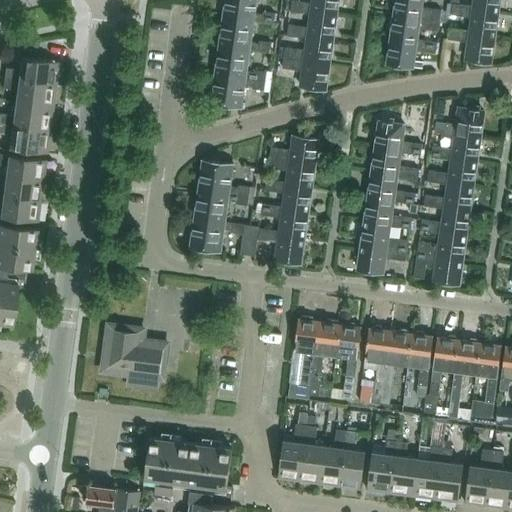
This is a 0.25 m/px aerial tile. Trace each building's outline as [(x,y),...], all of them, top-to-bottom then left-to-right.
[(254,20),(273,23),(275,13),(263,11),(263,14),(255,13),(256,0),(226,0),(224,14),(254,18),(254,20)] [(291,0),(290,11),(309,14),(310,11),(336,14),(337,0),(311,0),(311,3),(293,0),(291,0)] [(396,0),(395,13),(440,20),(441,10),(421,7),(422,0),(396,0)] [(472,0),(471,6),(471,8),(498,12),(499,0),(472,0)] [(471,6),(453,3),(451,14),(470,17),(468,30),(468,31),(467,33),(494,37),(498,12),(471,8),(471,6)] [(440,20),(442,20),(446,21),(447,21),(449,11),(441,10),(440,20)] [(310,11),(309,14),(307,27),(288,24),(287,36),(306,38),(306,35),(332,39),(336,14),(310,11)] [(417,42),(417,39),(419,28),(438,31),(440,20),(395,13),(391,38),(417,42)] [(250,47),(250,49),(269,52),(271,42),(258,40),(258,42),(251,41),(254,20),(254,18),(224,14),(220,43),(250,47)] [(468,30),(449,27),(448,39),(467,41),(465,58),(486,61),(491,58),(494,37),(467,33),(468,31),(468,30)] [(306,35),(306,38),(304,49),(285,47),(284,57),(329,63),(332,39),(306,35)] [(416,50),(435,52),(437,42),(417,39),(417,42),(391,38),(387,63),(413,66),(414,60),(416,50)] [(267,70),(255,68),(254,71),(247,70),(250,49),(250,47),(220,43),(216,72),(265,79),(267,70)] [(4,77),(55,84),(58,61),(21,56),(19,69),(5,67),(4,77)] [(329,63),(284,57),(282,67),(302,70),(299,84),(300,84),(300,85),(325,88),(329,63)] [(264,88),(265,79),(216,72),(212,102),(241,106),(242,106),(245,83),(252,84),(252,87),(264,88)] [(55,84),(4,77),(2,88),(16,89),(14,102),(52,107),(55,84)] [(52,107),(14,102),(13,114),(0,112),(0,122),(49,130),(52,107)] [(436,121),(435,131),(454,134),(455,132),(480,135),(484,110),(479,110),(480,106),(471,105),(470,108),(458,107),(455,123),(436,121)] [(401,152),(421,154),(422,143),(403,141),(404,137),(405,124),(405,122),(393,122),(393,119),(384,118),(384,121),(379,120),(376,145),(402,149),(401,152)] [(0,133),(10,135),(8,148),(46,153),(49,130),(0,122),(0,133)] [(433,145),(431,156),(451,159),(451,156),(477,160),(480,135),(455,132),(454,134),(452,148),(433,145)] [(315,163),(318,138),(292,135),(290,149),(271,147),(269,157),(315,163)] [(398,174),(398,176),(417,179),(419,168),(400,165),(401,152),(402,149),(376,145),(372,170),(398,174)] [(45,159),(0,153),(0,164),(6,165),(5,175),(42,180),(45,159)] [(451,156),(451,159),(449,172),(429,169),(428,181),(447,183),(448,181),(473,184),(477,160),(451,156)] [(311,188),(315,163),(269,157),(268,167),(287,170),(285,181),(285,184),(311,188)] [(199,190),(249,197),(250,188),(238,186),(238,189),(230,187),(233,164),(208,160),(203,164),(199,190)] [(395,198),(394,201),(413,203),(415,192),(396,190),(398,176),(398,174),(372,170),(369,194),(395,198)] [(42,180),(5,175),(4,185),(0,184),(0,195),(39,200),(42,180)] [(285,184),(285,181),(266,179),(265,189),(283,192),(282,206),(281,209),(308,212),(311,188),(285,184)] [(473,184),(448,181),(447,183),(445,197),(426,194),(424,205),(444,208),(444,205),(470,209),(473,184)] [(228,201),(236,202),(235,205),(247,206),(249,197),(199,190),(195,219),(225,223),(225,221),(228,201)] [(391,223),(391,225),(410,228),(412,217),(392,214),(394,201),(395,198),(369,194),(365,219),(391,223)] [(39,200),(0,195),(0,205),(1,206),(0,212),(0,216),(37,221),(39,200)] [(281,209),(282,206),(263,203),(261,214),(280,216),(278,230),(278,233),(304,237),(308,212),(281,209)] [(444,205),(444,208),(442,222),(422,219),(421,230),(440,232),(441,230),(466,233),(470,209),(444,205)] [(231,232),(243,234),(244,225),(244,224),(225,221),(225,223),(195,219),(191,246),(221,251),(221,250),(224,228),(232,229),(231,232)] [(391,223),(365,219),(362,244),(407,250),(409,239),(389,237),(391,225),(391,223)] [(0,243),(33,248),(36,227),(0,222),(0,243)] [(244,225),(243,234),(240,253),(255,255),(258,239),(259,228),(259,227),(244,225)] [(278,233),(278,230),(259,228),(258,239),(277,241),(275,258),(300,262),(304,237),(278,233)] [(463,258),(466,233),(441,230),(440,232),(439,243),(419,241),(417,252),(463,258)] [(0,243),(0,275),(24,279),(25,268),(30,269),(33,248),(0,243)] [(407,250),(362,244),(358,269),(384,272),(386,257),(406,260),(407,250)] [(463,258),(417,252),(414,276),(425,278),(427,263),(435,264),(433,279),(459,283),(463,258)] [(0,280),(0,322),(11,324),(17,283),(0,280)] [(299,318),(297,328),(294,350),(304,352),(300,382),(290,381),(288,396),(310,399),(310,394),(320,320),(312,319),(310,316),(305,315),(302,318),(299,318)] [(320,320),(310,394),(331,397),(332,388),(320,387),(324,354),(336,356),(340,323),(338,323),(338,320),(328,319),(327,321),(320,320)] [(349,358),(347,375),(355,376),(362,326),(354,325),(354,322),(343,320),(343,323),(340,323),(336,356),(349,358)] [(159,378),(163,378),(168,342),(142,339),(144,328),(108,324),(102,370),(127,373),(126,383),(158,388),(159,378)] [(365,360),(378,362),(374,387),(374,394),(382,395),(391,330),(383,329),(381,325),(376,325),(373,327),(369,327),(365,360)] [(382,395),(381,403),(390,405),(396,364),(408,366),(412,332),(409,332),(407,329),(402,328),(399,331),(391,330),(382,395)] [(427,386),(434,335),(425,334),(423,331),(418,330),(415,333),(412,332),(408,366),(420,367),(418,385),(427,386)] [(447,370),(454,371),(455,371),(459,339),(457,338),(455,335),(450,335),(447,337),(438,336),(430,394),(426,393),(425,397),(423,412),(437,414),(443,369),(447,370)] [(448,416),(458,417),(459,408),(464,372),(476,373),(480,341),(478,341),(476,338),(471,337),(468,340),(459,339),(455,371),(454,371),(448,416)] [(482,342),(480,341),(476,373),(489,375),(485,401),(473,400),(472,409),(471,415),(492,418),(502,344),(492,343),(490,340),(485,339),(482,342)] [(508,391),(510,378),(511,378),(511,345),(506,345),(500,390),(508,391)] [(345,390),(343,398),(352,400),(355,376),(347,375),(345,390)] [(361,385),(359,401),(372,402),(374,394),(374,387),(361,385)] [(418,385),(417,396),(425,397),(426,393),(427,386),(418,385)] [(374,394),(372,402),(381,403),(382,395),(374,394)] [(459,408),(458,417),(470,419),(471,415),(472,409),(459,408)] [(511,409),(498,408),(496,422),(511,423),(511,409)] [(300,412),(298,423),(307,424),(308,415),(309,413),(300,412)] [(308,415),(307,424),(315,426),(317,416),(308,415)] [(299,480),(307,424),(298,423),(296,423),(294,441),(283,440),(278,477),(299,480)] [(307,424),(299,480),(320,482),(325,445),(315,444),(317,426),(315,426),(307,424)] [(325,445),(320,482),(340,485),(347,430),(337,428),(334,446),(325,445)] [(388,428),(387,439),(397,441),(399,429),(388,428)] [(347,430),(340,485),(361,488),(366,451),(355,449),(358,431),(347,430)] [(150,437),(145,478),(165,480),(171,440),(150,437)] [(390,492),(397,441),(387,439),(385,453),(372,452),(367,489),(390,492)] [(171,440),(165,480),(186,483),(191,442),(171,440)] [(413,495),(418,458),(405,456),(407,442),(397,441),(390,492),(413,495)] [(191,442),(186,483),(206,486),(212,445),(191,442)] [(212,445),(206,486),(227,488),(232,448),(212,445)] [(435,498),(442,447),(432,445),(430,459),(418,458),(413,495),(435,498)] [(459,501),(464,464),(451,462),(452,448),(444,447),(442,447),(435,498),(459,501)] [(465,502),(486,505),(493,449),(483,448),(480,466),(470,465),(465,502)] [(493,449),(486,505),(506,507),(511,470),(501,469),(504,451),(493,449)] [(113,511),(117,487),(88,484),(88,487),(85,489),(84,496),(86,498),(86,501),(99,503),(98,511),(113,511)] [(165,485),(156,484),(155,493),(164,494),(165,485)] [(174,486),(165,485),(164,494),(172,495),(174,486)] [(137,511),(140,490),(118,487),(115,511),(137,511)] [(195,501),(193,511),(234,511),(236,505),(231,505),(232,494),(190,489),(189,501),(190,501),(195,501)]
